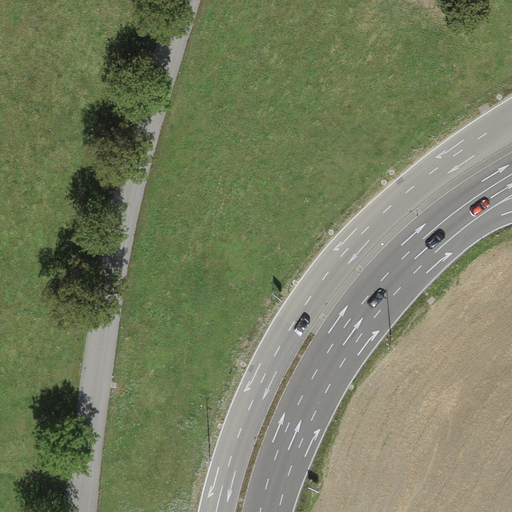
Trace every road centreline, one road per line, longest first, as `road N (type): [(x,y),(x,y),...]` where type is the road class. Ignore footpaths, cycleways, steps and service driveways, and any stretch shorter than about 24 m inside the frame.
road 1 (residential): [(187,0),(139,141),(110,281),(79,511)]
road 2 (secondary): [(511,119),(408,188),(308,299),(256,390),(216,511)]
road 3 (secondary): [(268,511),(324,374),(409,265)]
road 4 (secondary): [(409,265),(470,200),(511,171)]
